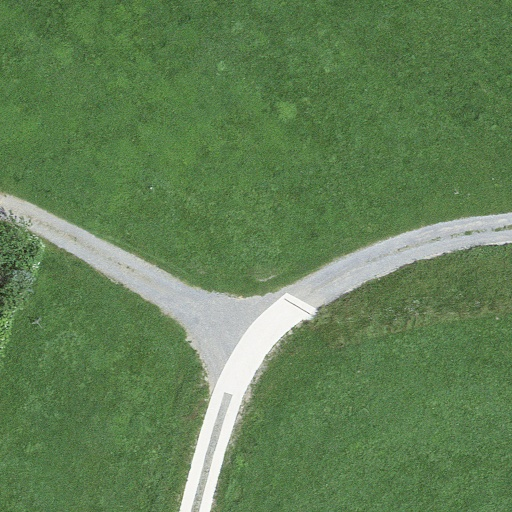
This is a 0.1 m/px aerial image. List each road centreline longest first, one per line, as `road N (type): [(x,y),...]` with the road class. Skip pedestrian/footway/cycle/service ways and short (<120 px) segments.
road 1 (track): [(511,232),(428,239),(323,288),(251,349),(196,511)]
road 2 (track): [(251,349),(0,201)]
